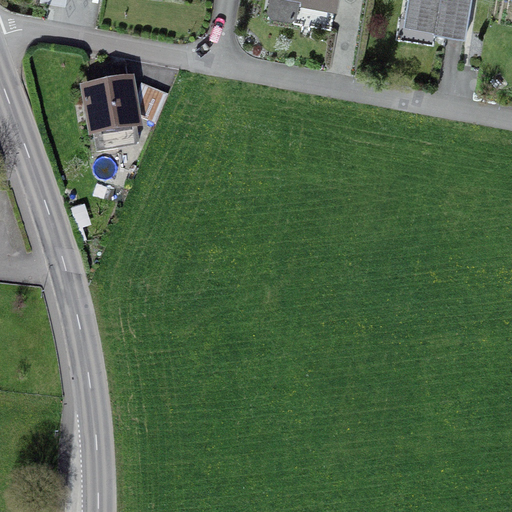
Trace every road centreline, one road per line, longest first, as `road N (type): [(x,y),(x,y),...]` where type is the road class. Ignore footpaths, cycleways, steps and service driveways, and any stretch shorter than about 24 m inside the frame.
road 1 (secondary): [(0,76),(80,329),(98,511)]
road 2 (residential): [(212,65),(511,121)]
road 3 (residential): [(0,38),(35,31),(212,65)]
